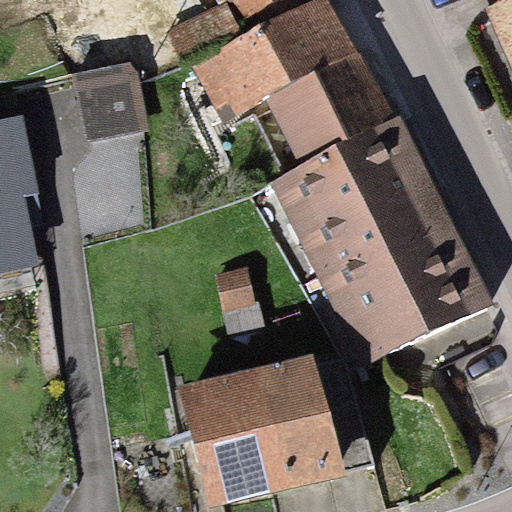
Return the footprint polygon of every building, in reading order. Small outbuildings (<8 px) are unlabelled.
[(225,0),(250,45),(318,8),(313,0),(225,0)] [(511,0),(473,0),(483,23),(511,10),(511,0)] [(298,182),(389,138),(318,8),(250,45),(203,71),(231,122),(257,108),(298,182)] [(511,10),(483,23),(511,92),(511,10)] [(122,85),(69,95),(79,147),(132,136),(122,85)] [(6,133),(0,134),(0,281),(24,277),(15,236),(27,233),(6,133)] [(475,312),(389,138),(298,182),(271,195),(357,370),(475,312)] [(215,283),(220,315),(248,312),(243,279),(215,283)] [(340,366),(298,376),(323,487),(365,478),(340,366)] [(298,376),(174,404),(198,511),(214,511),(323,487),(298,376)]
